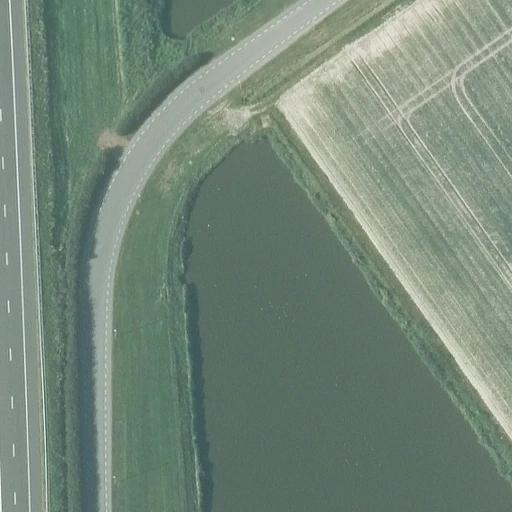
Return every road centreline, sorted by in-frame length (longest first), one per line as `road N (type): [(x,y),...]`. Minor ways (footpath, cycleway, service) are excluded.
road 1 (tertiary): [(329,0),(181,109),(128,180),(98,286),(97,511)]
road 2 (motorway): [(15,511),(0,128)]
